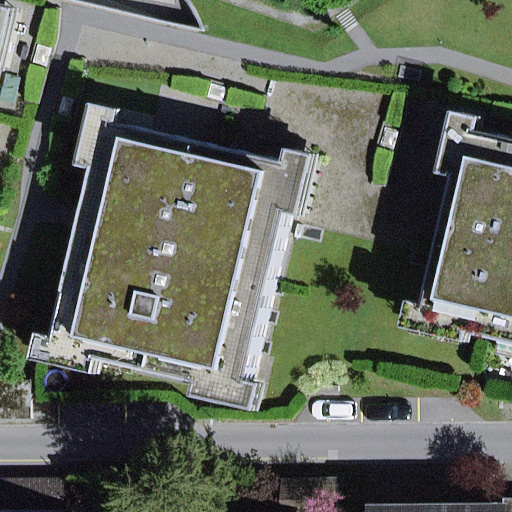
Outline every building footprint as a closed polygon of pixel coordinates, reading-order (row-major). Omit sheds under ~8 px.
[(0,66),(9,69),(23,9),(0,3),(0,66)] [(102,167),(111,169),(121,124),(125,125),(128,110),(101,104),(87,163),(102,167)] [(461,174),(471,176),(482,132),(485,133),(488,118),(461,112),(447,171),(461,174)] [(209,374),(254,385),(255,381),(295,212),(285,210),(295,164),(292,164),(125,125),(121,124),(111,169),(102,167),(90,217),(62,337),(61,340),(106,350),(104,360),(107,361),(206,384),(209,374)] [(511,138),(485,133),(482,132),(471,176),(461,174),(431,305),(429,313),(474,323),(471,333),(507,341),(511,342),(511,138)] [(295,212),(309,215),(323,155),(295,149),(292,164),(295,164),(285,210),(295,212)] [(471,333),(474,323),(429,313),(431,305),(416,301),(410,329),(469,343),(471,333)] [(107,361),(104,360),(106,350),(61,340),(62,337),(47,333),(41,361),(104,376),(107,361)] [(203,398),(263,412),(269,385),(255,381),(254,385),(209,374),(206,384),(203,398)] [(0,418),(33,419),(33,382),(0,382),(0,418)] [(67,511),(67,483),(1,484),(1,511),(67,511)] [(288,488),(288,511),(338,511),(338,486),(288,488)]
